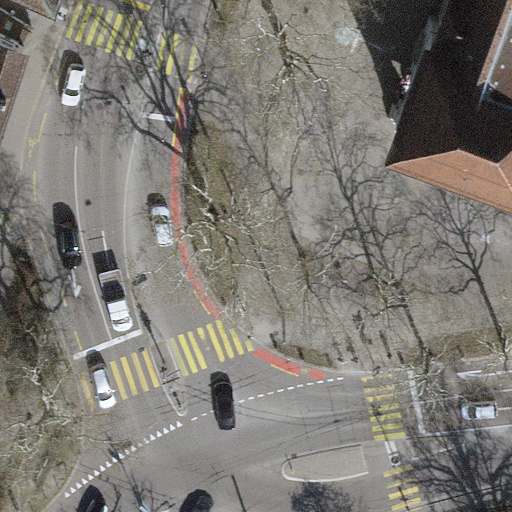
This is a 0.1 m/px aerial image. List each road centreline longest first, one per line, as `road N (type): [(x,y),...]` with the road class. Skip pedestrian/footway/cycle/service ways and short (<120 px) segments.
road 1 (primary): [(119,0),(86,85),(75,178),(112,342),(169,487)]
road 2 (primary): [(250,457),(180,306),(155,202),(191,0)]
road 3 (primary): [(511,394),(384,414),(250,457)]
road 4 (primary): [(311,511),(511,461)]
